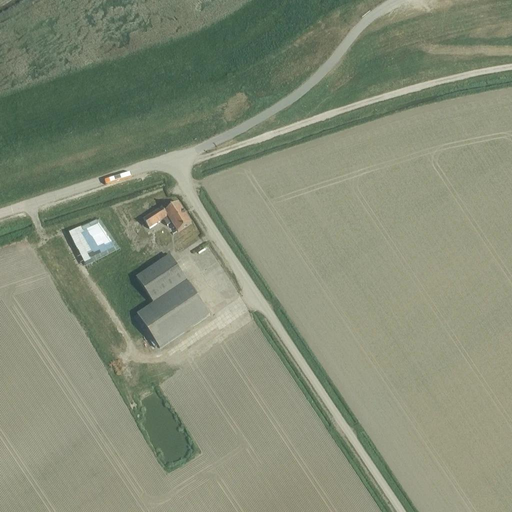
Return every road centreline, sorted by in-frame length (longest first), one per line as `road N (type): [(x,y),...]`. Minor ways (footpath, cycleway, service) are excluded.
road 1 (unclassified): [(402,511),(188,191),(174,157)]
road 2 (track): [(511,67),(416,87),(195,161),(174,157)]
road 3 (unclassified): [(174,157),(291,99),(367,19),(403,0)]
road 4 (unclassified): [(0,214),(174,157)]
